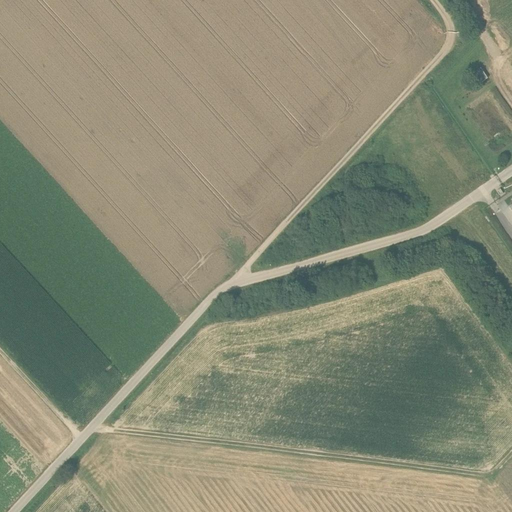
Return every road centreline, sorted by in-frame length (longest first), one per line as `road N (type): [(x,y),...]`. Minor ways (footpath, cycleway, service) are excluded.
road 1 (track): [(99,428),(481,474),(511,452)]
road 2 (track): [(238,282),(444,51),(452,29),(433,0)]
road 3 (track): [(83,439),(0,348)]
